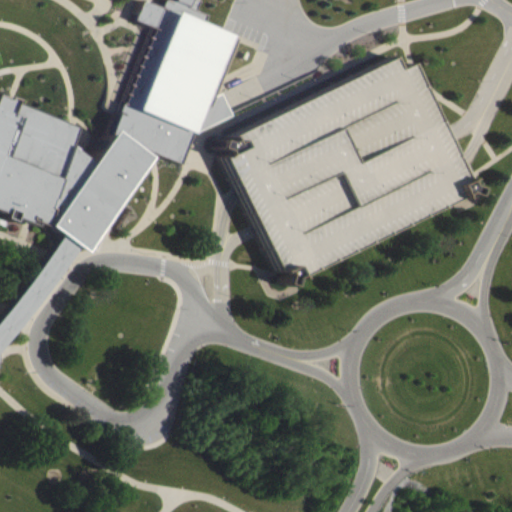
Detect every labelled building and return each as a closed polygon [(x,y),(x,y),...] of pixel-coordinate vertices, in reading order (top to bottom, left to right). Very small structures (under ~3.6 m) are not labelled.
[(164,0),(160,0),(157,7),(137,0),(129,20),(150,28),(108,137),(152,155),(176,164),(178,160),(189,129),(193,131),(229,113),(217,92),(211,94),(233,37),(227,34),(198,22),(202,14),(168,0),(168,1),(164,0)] [(168,0),(192,10),(195,0),(168,0)] [(223,144),(217,147),(211,144),(208,152),(216,155),(218,158),(216,160),(235,200),(252,234),(270,271),(272,275),(274,274),(276,279),(273,287),(280,290),(283,281),(287,279),(288,281),(455,201),(454,199),(458,197),(467,200),(470,193),(460,189),(459,185),(461,184),(460,181),(453,167),(439,138),(435,129),(405,66),(392,73),(387,61),(220,140),(223,144)] [(0,212),(23,221),(31,224),(69,124),(0,98),(0,212)] [(36,224),(48,235),(0,298),(0,331),(64,248),(70,253),(96,219),(142,157),(106,129),(36,224)]
